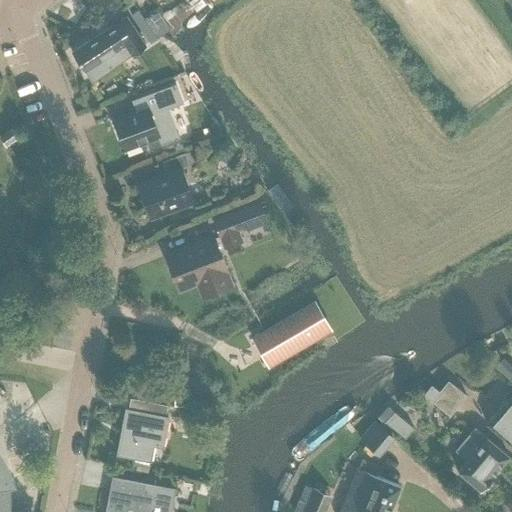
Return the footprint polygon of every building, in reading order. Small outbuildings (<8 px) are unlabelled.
[(137,10),(129,16),(149,43),(156,38),(144,20),(142,18),(137,10)] [(148,17),(144,20),(156,38),(170,28),(157,11),(148,17)] [(139,50),(139,49),(145,45),(126,16),(71,52),(90,82),(139,50)] [(135,112),(113,120),(124,150),(157,137),(160,145),(179,138),(168,107),(183,102),(175,82),(130,99),(135,112)] [(193,202),(180,169),(189,165),(184,153),(161,162),(166,174),(137,185),(150,218),(193,202)] [(266,221),(259,201),(211,218),(222,249),(242,241),(238,231),(266,221)] [(211,239),(166,256),(175,280),(179,289),(197,282),(202,296),(227,286),(218,263),(220,262),(211,239)] [(251,338),(268,366),(330,330),(314,302),(251,338)] [(511,383),(511,365),(502,356),(489,370),(508,388),(511,383)] [(443,385),(439,391),(458,407),(466,396),(447,381),(445,383),(443,385)] [(449,417),(458,407),(439,391),(430,402),(449,417)] [(511,396),(511,395),(486,424),(511,446),(511,396)] [(167,418),(164,418),(167,406),(130,398),(127,410),(126,410),(117,454),(149,460),(152,445),(161,446),(167,418)] [(387,406),(376,417),(383,423),(384,422),(393,412),(387,406)] [(384,423),(405,440),(413,431),(393,413),(384,423)] [(493,475),(492,474),(508,456),(473,427),(471,430),(471,431),(459,445),(471,454),(457,471),(480,490),(482,488),(487,488),(491,481),(490,477),(493,475)] [(338,511),(387,511),(399,486),(357,468),(338,511)] [(112,478),(105,511),(169,511),(174,489),(147,484),(112,478)] [(302,511),(325,511),(333,496),(313,487),(302,511)]
